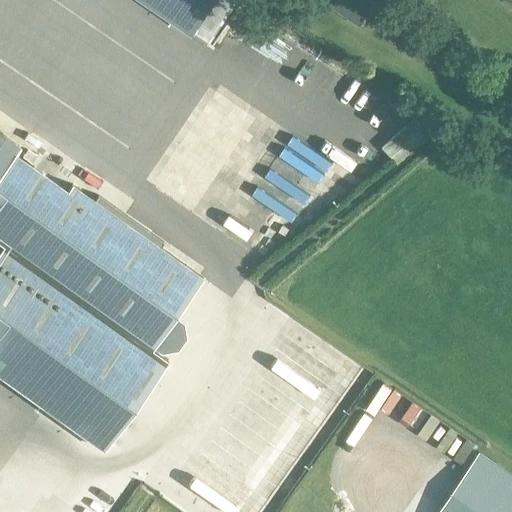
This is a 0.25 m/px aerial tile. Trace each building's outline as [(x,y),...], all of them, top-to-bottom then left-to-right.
[(337,0),(334,7),(360,24),(373,4),(367,0),(337,0)] [(145,41),(140,50),(166,65),(171,56),(145,41)] [(256,82),(262,66),(251,62),(245,77),(256,82)] [(90,164),(104,145),(72,122),(58,141),(90,164)] [(92,170),(132,198),(160,160),(119,131),(92,170)] [(0,376),(105,451),(171,357),(156,347),(151,343),(199,276),(71,185),(67,190),(16,154),(20,148),(19,148),(0,134),(0,376)] [(153,174),(141,199),(168,212),(182,181),(167,175),(165,179),(153,174)] [(254,236),(202,205),(208,195),(188,183),(166,221),(238,264),(254,236)] [(456,491),(441,511),(511,511),(511,471),(483,451),(456,491)] [(96,511),(73,496),(66,506),(74,511),(96,511)]
